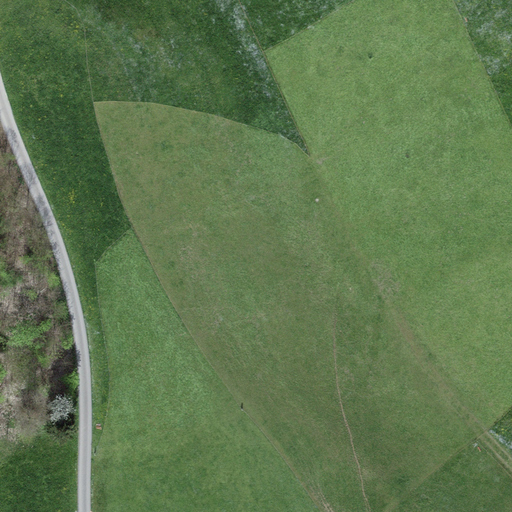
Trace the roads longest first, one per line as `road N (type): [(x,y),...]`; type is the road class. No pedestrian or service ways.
road 1 (unclassified): [(84,511),(81,335),(53,231),(0,106)]
road 2 (track): [(394,310),(455,401),(511,463)]
